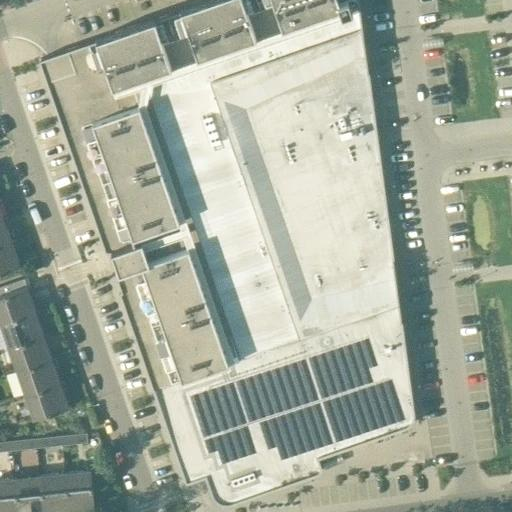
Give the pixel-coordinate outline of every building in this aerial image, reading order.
[(117,276),(117,277),(122,290),(121,291),(120,291),(120,292),(120,293),(121,296),(186,484),(203,479),(209,496),(212,500),(215,504),(220,506),(225,507),(230,506),(319,475),(322,474),(323,472),(324,470),(325,467),(324,465),(322,459),(405,430),(406,430),(407,429),(410,427),(412,424),(414,419),(414,415),(397,285),(364,44),(358,0),(208,0),(181,10),(182,11),(153,21),(153,19),(96,39),(97,40),(39,60),(103,246),(104,247),(106,249),(108,250),(110,250),(112,250),(115,259),(118,269),(119,272),(118,273),(117,274),(117,275),(117,276)] [(0,242),(10,239),(2,217),(0,217),(0,242)] [(0,270),(19,264),(10,239),(0,242),(0,270)] [(0,294),(0,320),(35,308),(27,285),(0,294)] [(35,308),(0,320),(0,322),(8,345),(43,333),(35,308)] [(8,345),(16,369),(51,356),(43,333),(8,345)] [(51,356),(16,369),(24,392),(59,380),(51,356)] [(32,417),(68,404),(59,380),(24,392),(32,417)] [(87,431),(61,434),(62,444),(88,441),(87,431)] [(37,446),(62,444),(61,434),(36,437),(37,446)] [(37,446),(36,437),(11,439),(12,449),(37,446)] [(0,440),(0,450),(12,449),(11,439),(0,440)] [(90,469),(65,471),(69,508),(94,506),(90,469)] [(40,474),(44,511),(69,508),(65,471),(40,474)] [(15,477),(18,511),(34,511),(44,511),(40,474),(15,477)] [(0,478),(0,511),(18,511),(15,477),(0,478)]
